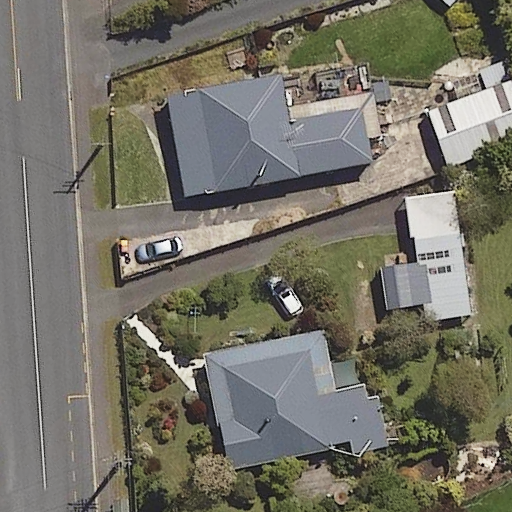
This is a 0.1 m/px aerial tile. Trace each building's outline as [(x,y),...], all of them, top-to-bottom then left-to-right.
[(456,0),(434,0),(446,11),(456,0)] [(511,107),(494,51),(474,58),(478,72),(445,83),(451,102),(427,110),(446,167),(511,145),(511,107)] [(285,116),(277,75),(165,96),(185,198),(370,162),(358,102),(285,116)] [(451,191),(400,199),(411,266),(381,271),(387,311),(426,305),(428,319),(470,312),(451,191)] [(342,456),(385,448),(376,396),(364,398),(363,388),(331,393),(321,333),(202,353),(222,467),(340,447),(342,456)]
